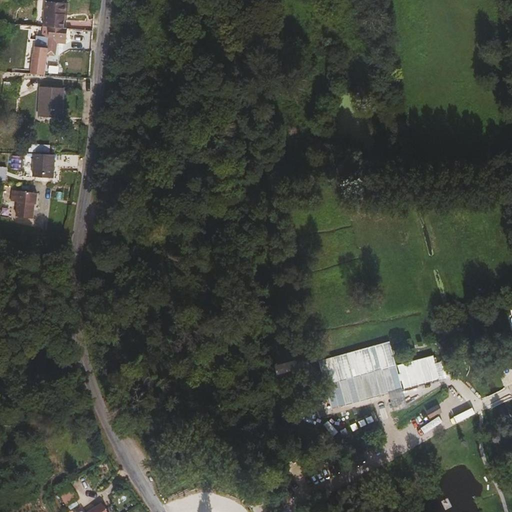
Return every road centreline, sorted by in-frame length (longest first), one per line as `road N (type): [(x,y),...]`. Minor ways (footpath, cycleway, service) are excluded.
road 1 (tertiary): [(158,511),(96,400),(68,302),(107,0)]
road 2 (residential): [(291,511),(475,405)]
